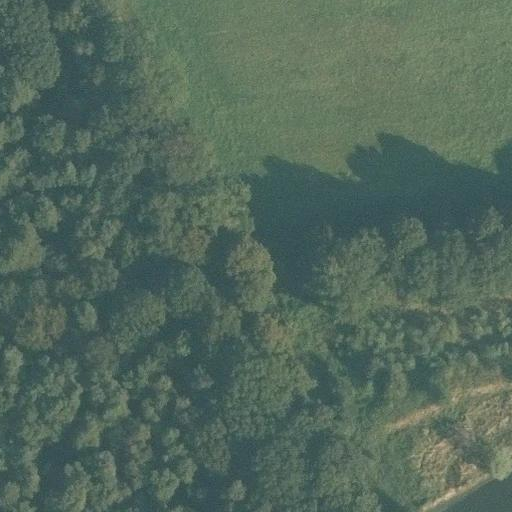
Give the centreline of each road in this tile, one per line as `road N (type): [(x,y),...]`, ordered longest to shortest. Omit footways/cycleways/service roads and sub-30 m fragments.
road 1 (track): [(221,282),(331,247),(511,225)]
road 2 (track): [(0,393),(221,282)]
road 3 (track): [(221,282),(0,307)]
